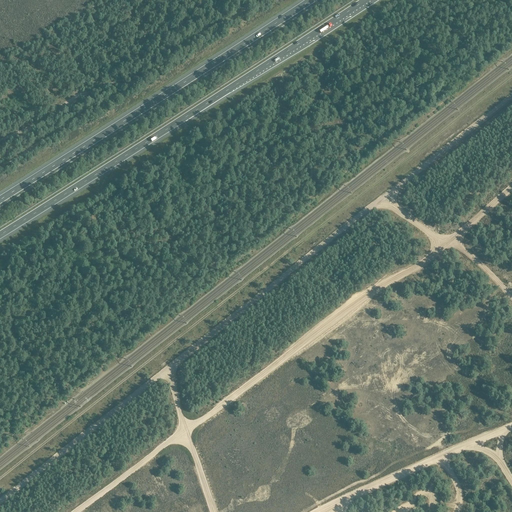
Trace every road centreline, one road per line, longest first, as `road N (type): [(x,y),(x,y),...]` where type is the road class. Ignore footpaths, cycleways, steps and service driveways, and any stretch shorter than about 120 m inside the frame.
road 1 (track): [(0,501),(511,96)]
road 2 (track): [(0,478),(511,76)]
road 3 (track): [(511,187),(449,242),(74,511)]
road 4 (motorway): [(0,234),(357,5)]
road 5 (motorway): [(310,0),(0,200)]
road 6 (track): [(204,0),(162,64),(128,84),(101,85),(0,140)]
road 7 (unknown): [(168,368),(213,511)]
